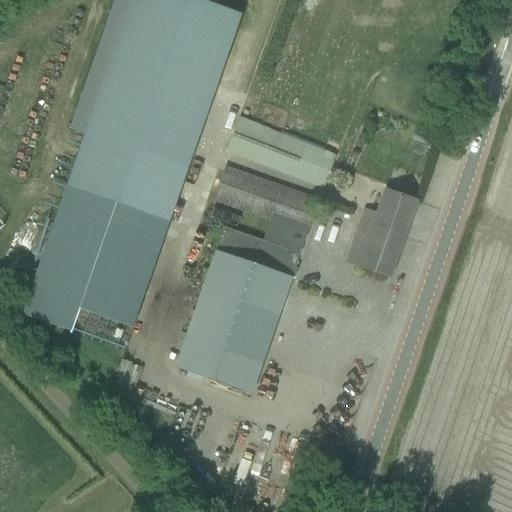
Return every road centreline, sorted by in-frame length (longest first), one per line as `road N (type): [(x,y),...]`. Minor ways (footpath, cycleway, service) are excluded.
road 1 (tertiary): [(355,511),(511,64)]
road 2 (track): [(157,511),(0,340)]
